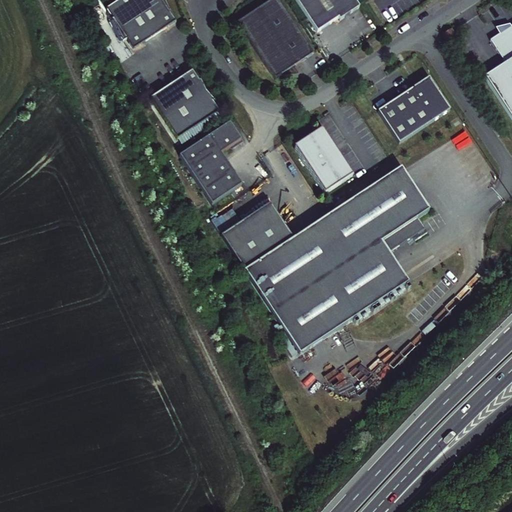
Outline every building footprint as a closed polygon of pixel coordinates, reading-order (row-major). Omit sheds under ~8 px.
[(119,0),(106,9),(113,19),(111,20),(122,42),(127,39),(134,49),(175,21),(168,11),(170,10),(164,0),(119,0)] [(311,54),(275,0),(270,0),(235,23),(273,79),(311,54)] [(353,0),(294,0),(316,32),(337,18),(339,21),(358,8),(353,0)] [(511,28),(491,43),(506,66),(485,80),(511,119),(511,28)] [(461,41),(453,29),(444,35),(452,47),(461,41)] [(198,78),(191,67),(149,95),(176,136),(218,108),(211,98),(212,97),(205,88),(199,77),(198,78)] [(428,80),(378,113),(399,145),(450,112),(428,80)] [(242,139),(229,120),(178,154),(211,203),(241,183),(221,153),(242,139)] [(350,172),(320,126),(292,144),(322,190),(350,172)] [(267,202),(219,234),(297,353),(407,281),(388,252),(423,230),(415,217),(428,209),(400,166),(291,237),(267,202)]
